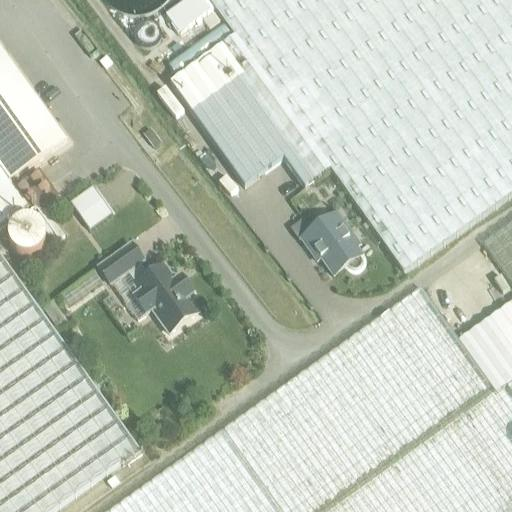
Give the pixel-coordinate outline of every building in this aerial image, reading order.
[(107,0),(108,0),(111,4),(117,7),(122,9),(129,10),(136,10),(143,8),(148,6),(154,0),(107,0)] [(511,0),(204,0),(235,42),(221,52),(317,185),(330,176),(404,278),(511,200),(511,0)] [(214,18),(203,25),(210,34),(220,26),(214,18)] [(0,148),(46,115),(0,51),(0,148)] [(305,194),(317,185),(221,52),(171,89),(245,193),(284,165),(305,194)] [(0,511),(60,511),(139,457),(0,262),(0,234),(28,214),(32,219),(59,200),(39,173),(12,193),(9,189),(16,184),(68,146),(46,115),(0,148),(0,511)] [(150,133),(143,138),(154,152),(161,147),(150,133)] [(93,191),(70,208),(90,235),(113,219),(93,191)] [(60,202),(45,213),(53,222),(67,212),(60,202)] [(45,214),(35,222),(55,249),(65,241),(45,214)] [(335,282),(348,272),(351,276),(355,277),(359,276),(362,273),(364,269),(363,266),(361,263),(363,261),(357,253),(360,250),(337,218),(302,244),(313,259),(316,256),(335,282)] [(302,244),(313,236),(304,223),(290,232),(300,245),(302,244)] [(511,511),(511,228),(483,249),(511,288),(511,386),(496,398),(458,346),(421,294),(254,414),(119,511),(511,511)] [(140,269),(144,266),(132,250),(100,273),(111,289),(129,277),(138,290),(136,291),(141,298),(135,302),(147,319),(153,315),(170,339),(199,318),(188,303),(193,299),(181,282),(174,287),(169,281),(171,279),(165,271),(149,282),(140,269)] [(95,276),(62,299),(69,310),(102,287),(95,276)] [(511,306),(458,346),(496,398),(511,386),(511,306)] [(53,307),(43,314),(59,337),(69,330),(53,307)]
